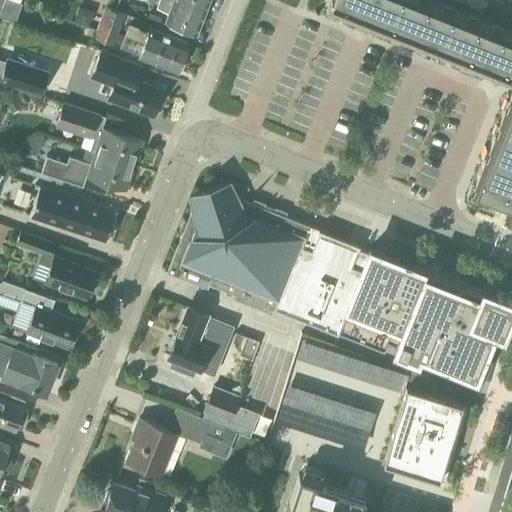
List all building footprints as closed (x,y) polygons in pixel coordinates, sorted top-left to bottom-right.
[(197,32),(204,12),(172,0),(161,0),(158,9),(169,13),(166,20),(197,32)] [(172,0),(204,12),(209,0),(172,0)] [(335,0),(335,1),(333,6),(340,9),(366,20),(376,23),(391,30),(401,34),(416,40),(426,44),(441,50),(451,54),(466,61),(476,65),(491,71),(500,75),(511,79),(511,89),(509,96),(505,105),(499,121),(495,130),(489,146),(485,155),(474,182),(471,190),(478,192),(511,206),(511,34),(427,0),(335,0)] [(125,12),(106,5),(105,6),(98,24),(118,31),(125,12)] [(118,31),(98,24),(90,46),(98,49),(99,49),(103,40),(113,43),(118,31)] [(126,35),(184,57),(189,44),(151,28),(149,32),(130,24),(126,35)] [(177,72),(184,57),(126,35),(121,45),(140,53),(138,56),(177,72)] [(98,49),(88,76),(110,84),(105,98),(117,102),(151,115),(161,88),(135,79),(141,64),(99,49),(98,49)] [(8,57),(0,81),(41,94),(48,70),(8,57)] [(98,112),(62,101),(55,126),(92,137),(89,149),(95,151),(133,163),(141,140),(94,125),(98,112)] [(76,171),(125,187),(133,163),(95,151),(91,162),(68,155),(66,162),(46,155),(40,172),(73,182),(76,171)] [(117,210),(40,184),(30,215),(106,241),(117,210)] [(207,288),(208,284),(235,293),(233,298),(273,314),(275,308),(337,332),(368,253),(358,249),(359,246),(350,242),(348,246),(325,237),(327,233),(274,212),(274,210),(264,206),(263,208),(230,195),(227,185),(193,195),(194,200),(166,272),(207,288)] [(41,253),(50,256),(54,243),(20,231),(16,244),(41,253)] [(368,253),(337,332),(385,351),(388,342),(396,345),(395,346),(416,354),(417,353),(432,359),(431,360),(479,379),(490,351),(490,350),(499,327),(501,328),(511,300),(511,297),(482,285),(481,288),(457,278),(426,266),(424,272),(399,262),(400,261),(369,249),(368,253)] [(41,253),(38,261),(50,266),(44,282),(86,297),(95,271),(54,256),(54,257),(50,256),(41,253)] [(0,302),(33,315),(27,331),(68,346),(78,320),(58,313),(62,302),(2,280),(2,282),(0,281),(0,302)] [(190,308),(171,355),(200,367),(200,366),(211,371),(214,363),(218,364),(225,347),(212,342),(215,333),(225,336),(228,329),(230,323),(225,321),(207,314),(208,313),(191,306),(190,308)] [(0,373),(3,374),(1,378),(23,386),(25,382),(46,391),(57,362),(33,352),(33,353),(15,346),(14,346),(0,340),(0,373)] [(215,385),(206,410),(231,418),(240,393),(215,385)] [(406,385),(382,463),(444,482),(468,404),(407,385),(406,385)] [(0,421),(15,428),(16,424),(22,426),(28,410),(22,408),(23,405),(0,396),(0,421)] [(231,428),(199,415),(190,437),(201,442),(205,432),(219,438),(220,435),(227,437),(231,428)] [(160,473),(176,432),(139,418),(137,424),(141,425),(127,460),(160,473)] [(0,434),(0,469),(3,471),(7,469),(12,456),(10,451),(6,450),(11,438),(0,434)] [(299,473),(286,511),(370,511),(360,509),(362,504),(361,504),(360,508),(343,503),(347,489),(321,481),(301,474),(299,473)] [(107,504),(105,511),(158,511),(165,495),(139,485),(140,484),(139,483),(137,489),(115,482),(113,489),(108,491),(105,500),(107,504)]
